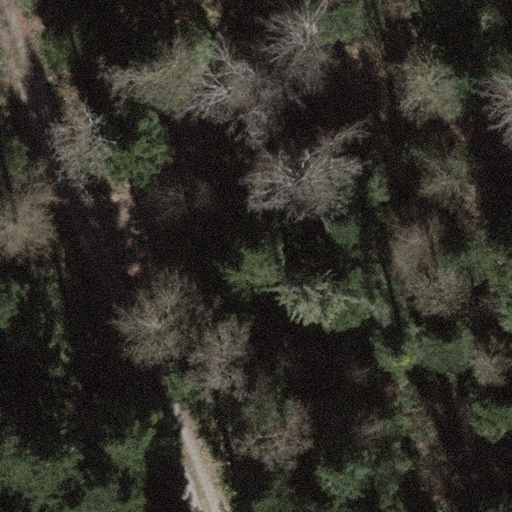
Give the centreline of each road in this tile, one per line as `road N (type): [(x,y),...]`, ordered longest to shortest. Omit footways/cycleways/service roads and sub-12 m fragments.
road 1 (track): [(16,0),(206,511)]
road 2 (track): [(132,322),(148,196),(195,134),(282,95),(368,88),(511,141)]
road 3 (track): [(368,88),(237,0)]
